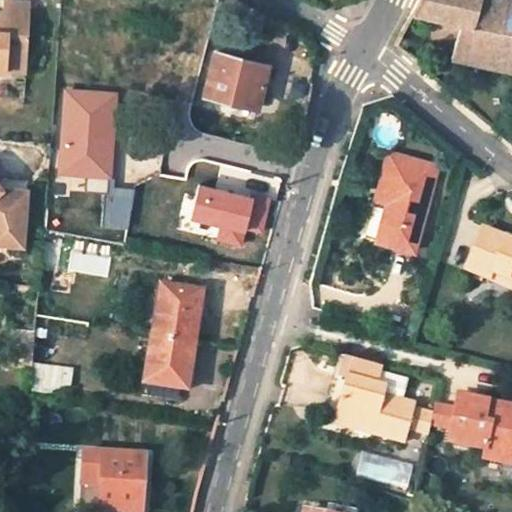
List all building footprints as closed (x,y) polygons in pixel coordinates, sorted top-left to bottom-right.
[(418,0),(412,13),(462,23),(452,56),(511,70),(511,35),(474,26),(481,0),(418,0)] [(511,0),(481,0),(474,26),(511,35),(511,0)] [(0,69),(7,70),(8,53),(26,54),(30,3),(4,1),(3,15),(3,21),(0,20),(0,69)] [(408,41),(399,34),(394,43),(403,51),(408,41)] [(267,65),(271,51),(219,37),(216,51),(267,65)] [(214,51),(204,92),(257,106),(267,65),(216,51),(214,51)] [(25,71),(26,54),(8,53),(7,70),(25,71)] [(391,186),(386,203),(376,239),(415,250),(438,163),(388,149),(379,182),(391,186)] [(0,243),(22,245),(27,182),(0,179),(0,243)] [(379,182),(374,199),(386,203),(391,186),(379,182)] [(84,225),(44,219),(43,229),(66,233),(83,236),(84,225)] [(265,227),(244,221),(233,256),(208,252),(207,258),(262,268),(273,229),(265,227)] [(511,240),(507,239),(483,228),(465,272),(489,281),(492,274),(511,282),(511,240)] [(64,249),(66,233),(43,229),(42,246),(64,249)] [(489,281),(511,290),(511,282),(492,274),(489,281)] [(205,290),(162,283),(153,334),(152,334),(142,382),(185,388),(194,341),(188,340),(195,306),(201,308),(205,290)] [(194,341),(201,308),(195,306),(188,340),(194,341)] [(32,361),(34,331),(12,329),(11,347),(23,348),(22,367),(32,367),(32,361)] [(412,403),(398,399),(403,380),(376,373),(378,364),(335,352),(330,373),(342,376),(332,414),(374,425),(371,433),(402,441),(405,425),(426,431),(428,421),(429,413),(411,408),(412,403)] [(72,369),(32,361),(32,367),(31,369),(71,376),(72,369)] [(71,376),(31,369),(30,390),(68,397),(71,376)] [(330,373),(321,411),(332,414),(342,376),(330,373)] [(502,407),(485,403),(485,399),(455,393),(452,408),(448,425),(445,439),(475,445),(484,447),(481,457),(511,462),(511,404),(503,403),(502,407)] [(452,408),(431,403),(429,413),(428,421),(448,425),(452,408)] [(330,423),(371,433),(374,425),(332,414),(330,423)] [(83,458),(80,509),(117,511),(134,511),(136,493),(137,474),(145,474),(146,455),(100,452),(99,459),(83,458)] [(481,470),(509,475),(511,464),(483,459),(481,470)] [(144,493),(145,474),(137,474),(136,493),(144,493)] [(358,511),(359,509),(328,502),(326,511),(358,511)]
